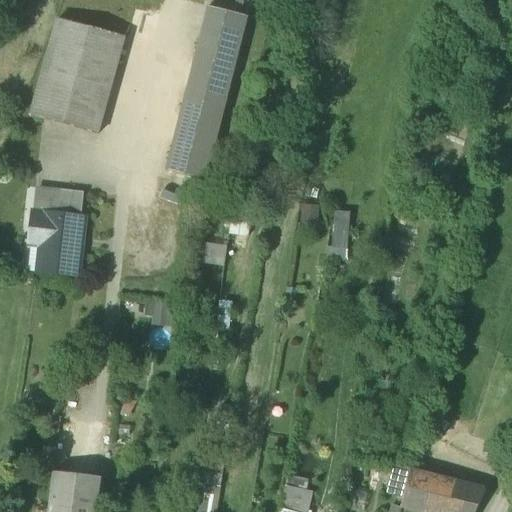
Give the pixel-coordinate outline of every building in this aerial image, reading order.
[(208,8),(165,171),(207,182),(248,18),(208,8)] [(124,39),(57,20),(30,117),(98,135),(124,39)] [(84,193),(61,191),(59,217),(81,219),(84,193)] [(303,225),(319,226),(321,207),(305,206),(303,225)] [(329,210),(328,258),(345,259),(347,211),(329,210)] [(59,217),(33,214),(29,244),(42,246),(39,274),(77,278),(84,220),(81,219),(59,217)] [(227,243),(227,232),(204,231),(204,243),(227,243)] [(199,265),(225,266),(226,245),(200,244),(199,265)] [(153,328),(173,331),(176,309),(156,306),(153,328)] [(387,492),(403,496),(410,470),(393,466),(387,492)] [(475,511),(485,490),(410,470),(403,496),(401,507),(418,511),(475,511)] [(97,511),(102,479),(74,476),(53,473),(47,511),(97,511)] [(284,487),(279,511),(284,511),(307,511),(311,493),(284,487)]
